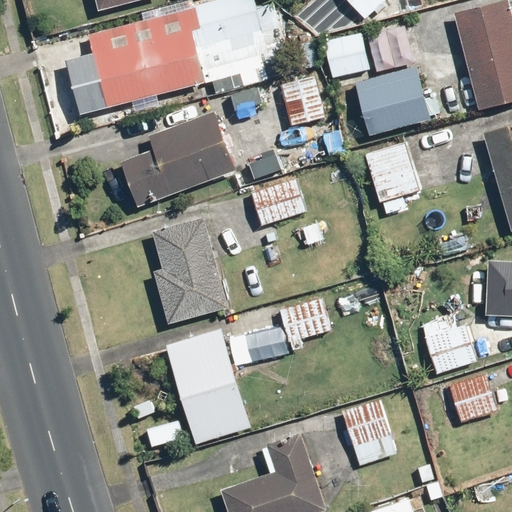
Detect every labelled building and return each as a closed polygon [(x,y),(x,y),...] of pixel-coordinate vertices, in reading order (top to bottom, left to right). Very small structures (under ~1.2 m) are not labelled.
[(97,33),(116,104),(220,76),(217,65),(276,48),(261,0),(215,0),(178,11),(97,33)] [(355,0),(370,14),(384,0),(355,0)] [(511,0),(508,0),(463,12),(488,105),(511,98),(511,0)] [(329,46),(338,77),(372,67),(363,37),(329,46)] [(366,84),(379,131),(436,115),(423,69),(366,84)] [(287,85),(298,118),(328,108),(317,75),(287,85)] [(157,133),(162,147),(132,158),(149,203),(244,169),(236,145),(223,110),(157,133)] [(511,206),(511,123),(489,130),(511,206)] [(368,153),(382,198),(422,186),(408,140),(368,153)] [(259,190),(268,221),(310,209),(300,178),(259,190)] [(233,303),(208,216),(152,232),(178,319),(233,303)] [(511,258),(496,258),(494,312),(511,312),(511,258)] [(288,309),(296,338),(336,327),(328,299),(288,309)] [(428,336),(440,373),(482,359),(470,322),(428,336)] [(174,342),(202,439),(258,422),(230,326),(174,342)] [(457,383),(466,418),(504,407),(495,372),(457,383)] [(353,422),(366,460),(400,448),(387,410),(353,422)] [(276,440),(286,469),(228,488),(235,511),(317,511),(335,506),(323,472),(309,429),(276,440)] [(372,509),(373,511),(420,511),(416,496),(372,509)]
